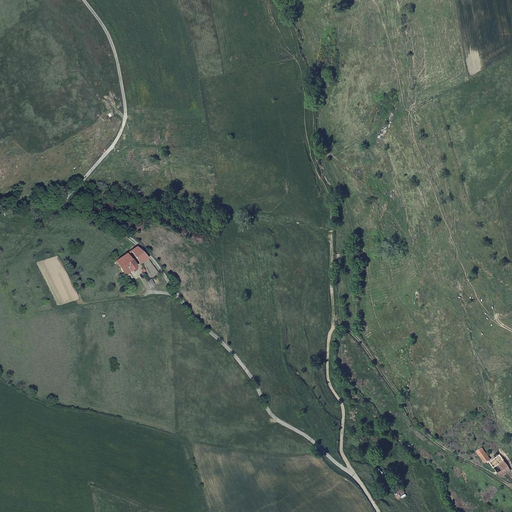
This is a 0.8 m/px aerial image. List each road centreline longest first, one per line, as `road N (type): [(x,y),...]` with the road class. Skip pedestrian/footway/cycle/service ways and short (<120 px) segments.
road 1 (track): [(176,294),(147,252),(67,201),(128,122),(119,56),(83,0)]
road 2 (unclassified): [(379,511),(358,481),(273,416),(237,359),(176,294)]
